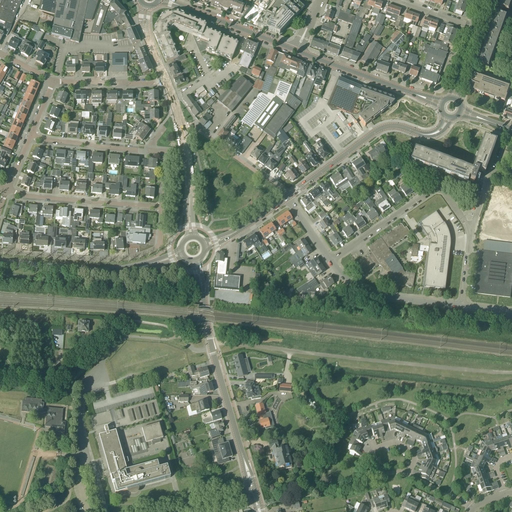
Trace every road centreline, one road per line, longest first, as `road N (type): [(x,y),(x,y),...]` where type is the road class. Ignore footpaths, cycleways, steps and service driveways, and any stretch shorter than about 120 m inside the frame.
road 1 (track): [(511,372),(211,347)]
road 2 (residential): [(0,251),(140,254),(159,244),(162,207)]
road 3 (residential): [(327,259),(429,188),(437,187),(469,230)]
road 4 (residential): [(8,190),(162,207)]
road 5 (tertiary): [(287,197),(376,130),(415,131)]
road 6 (tertiary): [(0,261),(147,264)]
road 7 (unclassified): [(458,304),(371,293),(327,259)]
road 8 (residential): [(105,511),(80,425),(87,381)]
road 9 (residential): [(179,126),(195,126),(287,197)]
road 10 (tertiary): [(295,49),(178,5)]
road 11 (tertiary): [(412,93),(295,49)]
